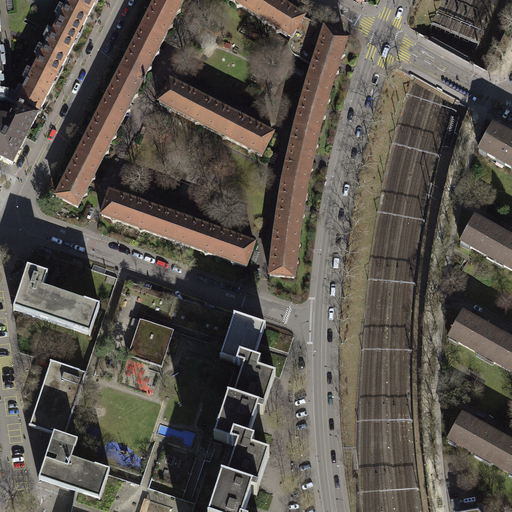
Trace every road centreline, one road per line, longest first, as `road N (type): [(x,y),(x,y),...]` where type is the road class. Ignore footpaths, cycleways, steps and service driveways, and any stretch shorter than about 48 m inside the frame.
road 1 (residential): [(27,217),(324,324)]
road 2 (primary): [(324,324),(339,193),(384,37)]
road 3 (residential): [(125,0),(33,182),(27,217)]
road 4 (primary): [(334,511),(324,324)]
